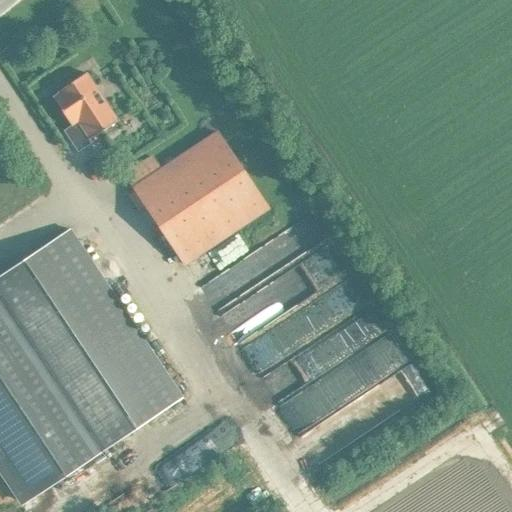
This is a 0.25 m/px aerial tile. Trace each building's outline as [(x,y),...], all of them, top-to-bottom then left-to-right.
[(89,140),(117,121),(85,73),(57,92),(59,94),(52,98),(70,126),(77,121),(89,140)] [(183,264),(266,209),(215,131),(161,167),(152,153),(122,173),(183,264)] [(312,236),(312,237),(296,206),(257,227),(273,256),(286,249),(302,278),(327,264),(312,236)] [(0,276),(0,330),(87,461),(181,398),(69,230),(0,276)] [(246,358),(259,345),(244,329),(233,339),(241,347),(238,350),(246,358)] [(0,467),(24,503),(87,461),(0,330),(0,467)]
